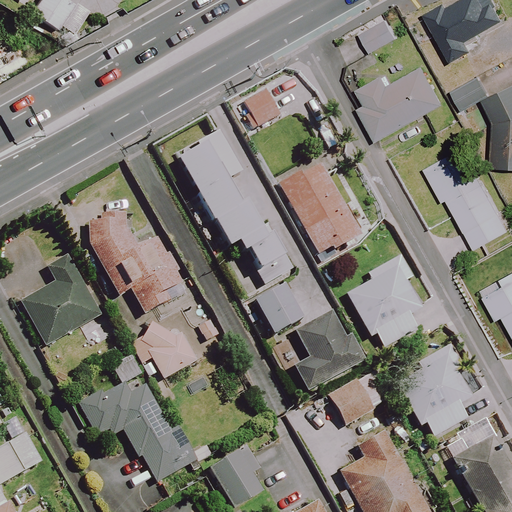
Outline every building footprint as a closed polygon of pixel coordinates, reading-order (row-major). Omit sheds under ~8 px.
[(70,6),(59,0),(41,0),(31,17),(54,32),(70,6)] [(483,41),(481,37),(504,25),(491,0),(465,0),(427,19),(450,66),(473,55),(469,48),(483,41)] [(443,107),(423,70),(389,88),(384,79),(358,93),(366,107),(357,112),(376,145),(443,107)] [(487,98),(475,79),(451,94),(463,113),(487,98)] [(254,131),(277,119),(275,116),(295,106),(284,85),(242,107),(254,131)] [(511,89),(486,100),(496,139),(495,171),(511,170),(511,89)] [(476,173),(464,150),(424,171),(443,205),(447,202),(475,253),(509,234),(476,173)] [(356,242),(317,169),(275,191),(314,264),(356,242)] [(135,250),(118,216),(81,235),(115,302),(128,295),(140,319),(182,298),(153,241),(135,250)] [(97,321),(64,259),(46,268),(55,285),(18,304),(43,350),(97,321)] [(408,280),(397,260),(365,278),(369,284),(345,297),(368,340),(374,336),(382,351),(415,333),(407,318),(418,312),(402,283),(408,280)] [(511,277),(480,296),(496,323),(503,319),(511,335),(511,277)] [(296,325),(278,290),(250,305),(268,340),(296,325)] [(358,366),(328,316),(292,338),(306,361),(292,370),(307,396),(358,366)] [(161,383),(193,364),(177,336),(171,340),(162,325),(127,345),(140,366),(149,361),(161,383)] [(425,427),(432,439),(465,422),(457,407),(469,401),(454,373),(459,370),(448,348),(417,365),(421,372),(395,386),(419,430),(425,427)] [(381,408),(365,378),(326,399),(342,429),(381,408)] [(167,433),(142,388),(107,408),(99,394),(75,407),(94,440),(117,427),(136,461),(139,459),(154,487),(179,473),(174,464),(188,456),(173,430),(167,433)] [(422,511),(380,434),(358,446),(366,460),(338,475),(357,511),(422,511)] [(0,487),(39,466),(23,437),(0,450),(0,487)] [(477,511),(511,511),(511,477),(490,439),(450,461),(477,511)] [(232,511),(260,495),(234,455),(206,473),(231,511),(232,511)] [(0,511),(8,511),(0,497),(0,511)]
